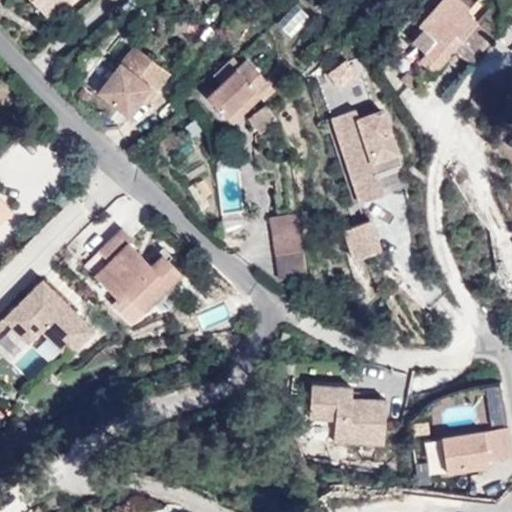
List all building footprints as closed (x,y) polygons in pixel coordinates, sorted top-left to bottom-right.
[(30,0),(40,10),(51,0),(30,0)] [(48,20),(69,0),(51,0),(40,10),(48,20)] [(434,72),(478,23),(493,37),(498,28),(500,18),(500,8),(497,3),(495,2),(478,22),(466,11),(470,7),(462,0),(442,0),(409,37),(427,53),(420,60),(434,72)] [(157,32),(172,34),(177,6),(164,3),(160,11),(157,32)] [(275,25),(289,38),(308,18),(294,4),(275,25)] [(478,23),(455,48),(471,62),(493,37),(478,23)] [(134,46),(98,92),(128,116),(141,100),(150,89),(155,93),(169,74),(134,46)] [(234,56),(214,75),(221,83),(207,96),(227,116),(255,89),(257,93),(269,83),(247,58),(241,64),(234,56)] [(269,83),(257,93),(255,89),(227,116),(232,122),(260,96),(263,99),(274,89),(269,83)] [(150,89),(141,100),(146,104),(155,93),(150,89)] [(267,105),(251,116),(262,131),(277,120),(267,105)] [(347,142),(341,144),(353,180),(359,179),(366,201),(384,195),(377,174),(402,166),(385,115),(382,111),(359,118),(355,109),(338,114),(347,142)] [(338,114),(332,116),(341,144),(347,142),(338,114)] [(359,179),(353,180),(360,202),(366,201),(359,179)] [(0,222),(12,212),(0,198),(0,222)] [(298,212),(271,217),(273,229),(300,225),(298,212)] [(371,221),(344,229),(354,260),(380,251),(371,221)] [(300,225),(273,229),(277,255),(304,251),(300,225)] [(123,227),(99,251),(110,261),(95,276),(118,299),(126,292),(144,311),(182,274),(163,254),(152,266),(130,243),(134,239),(123,227)] [(99,251),(84,265),(95,276),(110,261),(99,251)] [(304,251),(277,255),(280,280),(307,276),(304,251)] [(43,279),(0,322),(0,351),(10,362),(41,330),(69,358),(95,331),(43,279)] [(351,389),(310,389),(310,422),(336,422),(336,445),(386,445),(386,400),(351,400),(351,389)] [(471,434),(444,438),(449,467),(476,463),(471,434)]
